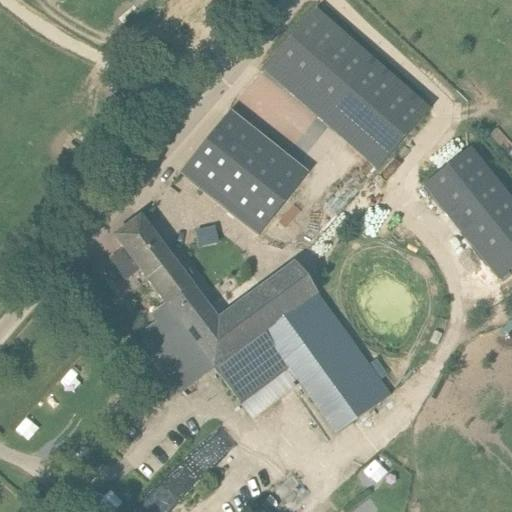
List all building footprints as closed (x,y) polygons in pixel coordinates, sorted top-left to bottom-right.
[(425,109),(314,17),(265,76),(375,168),(425,109)] [(179,170),(257,233),(306,173),(302,169),(228,110),(179,170)] [(467,151),(422,187),(497,280),(511,268),(511,203),(469,149),(467,151)] [(147,282),(172,263),(139,219),(114,238),(123,251),(111,260),(123,279),(137,269),(147,282)] [(151,348),(205,307),(172,263),(147,282),(164,305),(153,313),(159,321),(141,334),(151,348)] [(390,395),(315,295),(294,265),(216,322),(205,307),(151,348),(184,392),(215,369),(241,404),(251,421),(299,387),(334,437),(390,395)] [(355,511),(371,511),(366,501),(353,508),(355,511)]
